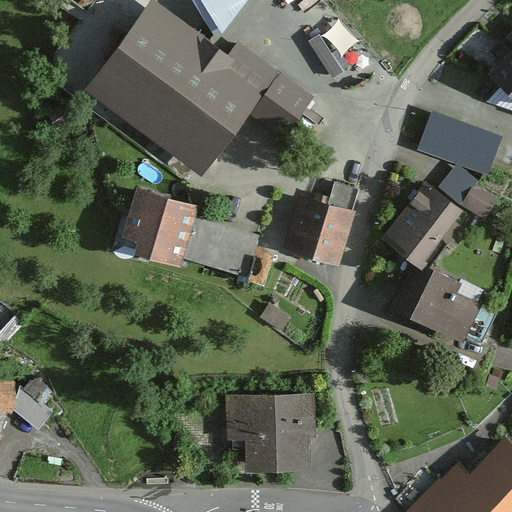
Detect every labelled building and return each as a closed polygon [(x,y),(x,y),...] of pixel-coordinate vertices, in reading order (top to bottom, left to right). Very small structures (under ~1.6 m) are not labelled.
[(251,86),(139,9),(79,97),(191,174),(251,86)] [(331,77),(352,67),(342,47),(333,51),(325,34),(314,39),(331,77)] [(511,87),(511,47),(492,69),(511,87)] [(278,78),(250,115),(278,136),(306,99),(278,78)] [(465,127),(426,113),(415,144),(454,158),(465,127)] [(357,185),(337,179),(331,200),(306,193),(292,241),(336,254),(357,185)] [(457,208),(426,183),(387,232),(418,257),(457,208)] [(183,206),(134,193),(117,253),(247,290),(261,243),(179,219),(183,206)] [(414,264),(396,305),(456,332),(471,301),(450,292),(454,282),(414,264)] [(306,432),(304,395),(222,400),(225,437),(233,436),(236,475),(293,471),(291,433),(306,432)] [(458,467),(414,511),(511,511),(511,448),(506,442),(470,479),(458,467)]
